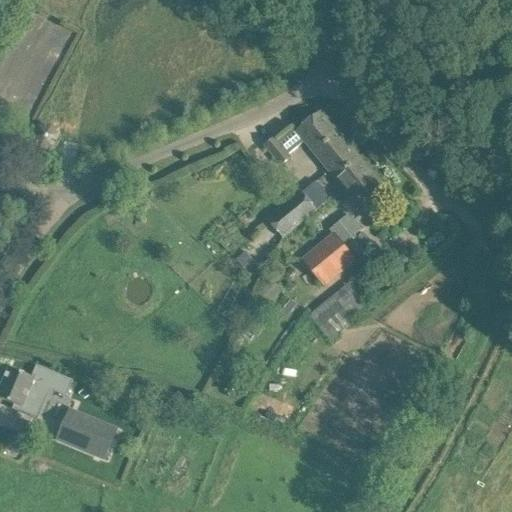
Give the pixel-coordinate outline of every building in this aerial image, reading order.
[(327,170),(353,149),(322,111),(297,132),(294,128),(277,142),(275,139),(265,147),(281,166),(290,158),(288,155),(304,142),(327,170)] [(353,149),(327,170),(362,213),(388,191),(353,149)] [(267,220),(283,238),(317,210),(301,192),(267,220)] [(343,245),(362,229),(350,215),(331,231),(334,235),(343,245)] [(355,260),(334,235),(303,261),(324,286),(355,260)] [(246,252),(237,260),(250,276),(259,269),(246,252)] [(280,290),(267,280),(256,294),(270,304),(280,290)] [(312,317),(332,340),(372,306),(353,283),(312,317)] [(9,368),(0,389),(0,398),(14,405),(12,410),(38,420),(51,390),(55,392),(67,397),(74,381),(36,365),(30,377),(9,368)] [(58,440),(106,460),(118,429),(70,409),(58,440)]
